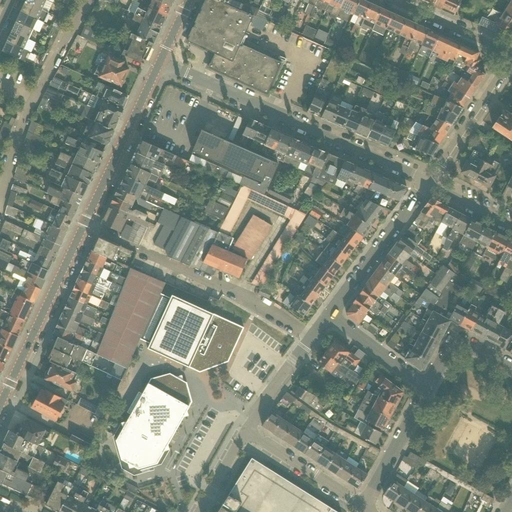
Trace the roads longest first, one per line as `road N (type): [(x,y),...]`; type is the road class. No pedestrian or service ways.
road 1 (tertiary): [(0,405),(159,62)]
road 2 (residential): [(430,181),(159,62)]
road 3 (residential): [(309,338),(237,292),(137,249)]
road 4 (residential): [(328,312),(430,181)]
road 5 (residential): [(430,181),(511,57)]
road 6 (residential): [(363,510),(248,431)]
road 7 (residential): [(511,56),(388,0)]
road 8 (residential): [(426,391),(363,510)]
road 9 (unknown): [(189,511),(175,467),(212,394)]
road 10 (residential): [(426,391),(328,312)]
road 11 (residential): [(511,368),(454,338),(426,391)]
